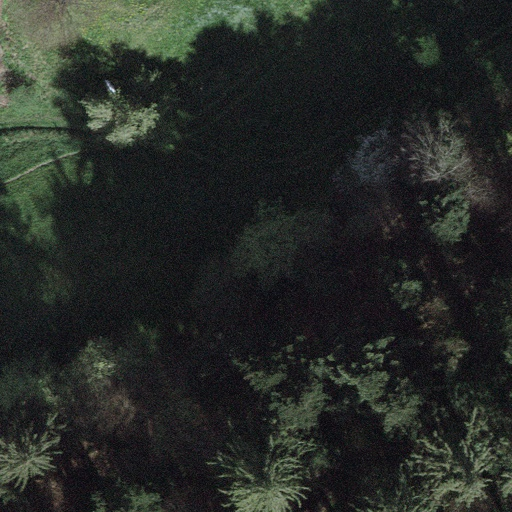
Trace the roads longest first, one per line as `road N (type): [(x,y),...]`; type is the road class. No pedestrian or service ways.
road 1 (track): [(0,109),(118,105),(228,146),(295,156)]
road 2 (track): [(511,383),(262,511)]
